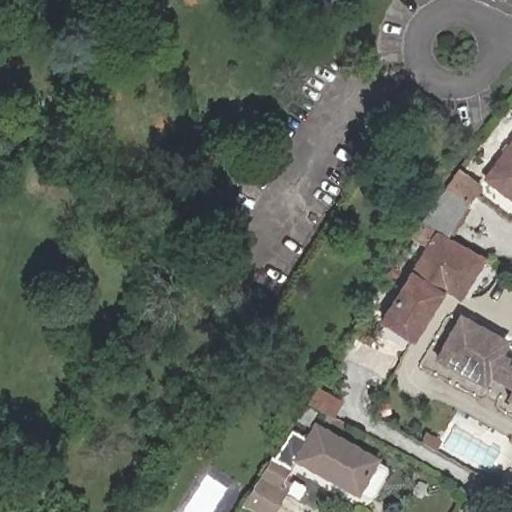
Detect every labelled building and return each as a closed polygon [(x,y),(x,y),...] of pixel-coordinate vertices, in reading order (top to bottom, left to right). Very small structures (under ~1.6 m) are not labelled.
[(511,198),(511,141),(485,178),(511,198)] [(478,185),(458,170),(445,187),(466,202),(478,185)] [(445,187),(421,221),(444,234),(466,202),(445,187)] [(483,259),(419,224),(411,237),(427,246),(385,313),(415,332),(443,288),(459,297),(483,259)] [(415,332),(385,313),(380,321),(410,341),(415,332)] [(511,361),(500,355),(507,342),(459,316),(436,358),(483,384),(488,376),(511,389),(507,398),(511,400),(511,361)] [(332,418),(342,403),(315,388),(311,395),(310,396),(305,404),(332,418)] [(273,459),(271,457),(266,466),(285,477),(295,459),(356,493),(376,461),(315,426),(306,439),(291,430),(273,459)] [(285,477),(266,466),(241,504),(257,511),(271,511),(287,484),(282,481),(285,477)]
